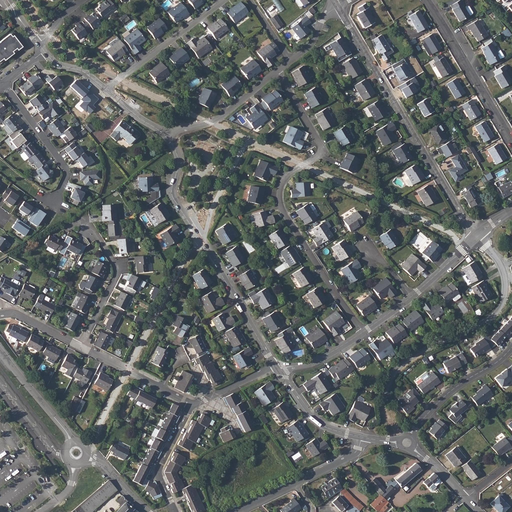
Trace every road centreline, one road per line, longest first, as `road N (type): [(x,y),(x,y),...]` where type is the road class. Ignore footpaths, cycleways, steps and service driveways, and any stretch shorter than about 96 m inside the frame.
road 1 (residential): [(363,331),(280,200),(288,174),(321,148),(274,71)]
road 2 (residential): [(474,235),(337,5)]
road 3 (residential): [(275,367),(171,195),(177,160),(166,137)]
road 4 (residential): [(385,405),(409,361),(500,309),(506,285),(499,262),(474,235)]
road 5 (residential): [(511,139),(425,0)]
road 6 (residential): [(41,197),(52,204),(67,176),(3,83)]
road 7 (residential): [(363,437),(354,453),(233,511)]
road 8 (residential): [(104,89),(224,0)]
road 9 (residential): [(80,347),(116,274),(92,232),(75,223)]
road 10 (residential): [(405,442),(452,390),(511,347)]
road 11 (residential): [(166,137),(221,116),(274,71)]
road 12 (residential): [(191,404),(80,347)]
